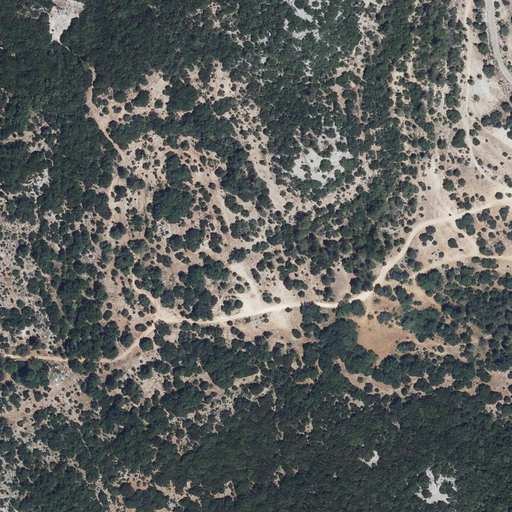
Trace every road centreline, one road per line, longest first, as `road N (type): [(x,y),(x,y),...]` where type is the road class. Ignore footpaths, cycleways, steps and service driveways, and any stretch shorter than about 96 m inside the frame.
road 1 (track): [(0,356),(110,360),(163,321),(196,323),(368,295),(418,226),(511,200)]
road 2 (track): [(511,322),(471,342),(424,343),(403,339),(402,329),(368,314),(368,295)]
road 3 (track): [(376,284),(446,259),(511,259)]
road 4 (track): [(465,133),(467,0)]
road 5 (track): [(511,190),(491,183),(474,163),(465,133),(487,133),(511,147)]
